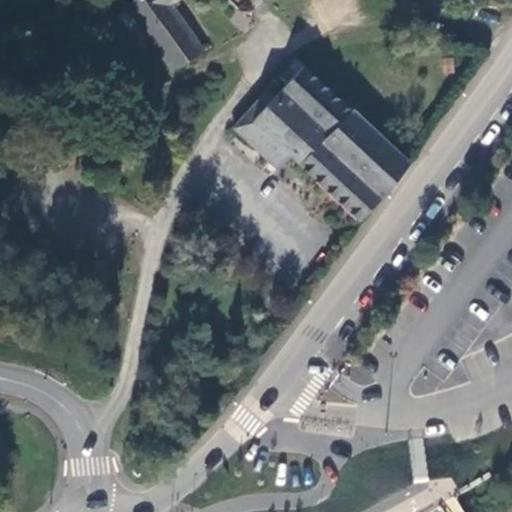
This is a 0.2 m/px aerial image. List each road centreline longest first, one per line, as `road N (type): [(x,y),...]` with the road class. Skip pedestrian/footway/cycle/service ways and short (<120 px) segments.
road 1 (tertiary): [(129,511),(189,477),(286,377),(511,57)]
road 2 (unclassified): [(84,508),(91,489),(84,425),(43,391),(0,377)]
